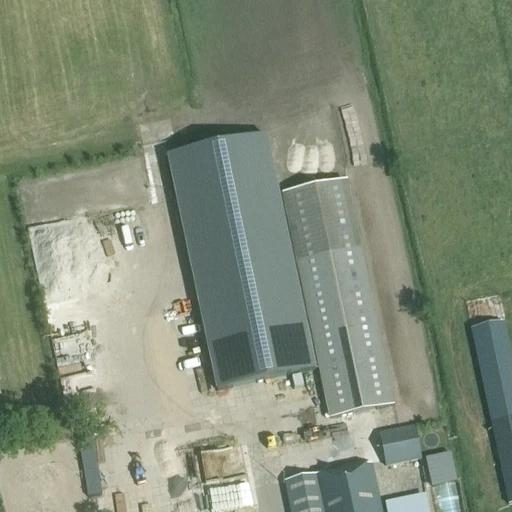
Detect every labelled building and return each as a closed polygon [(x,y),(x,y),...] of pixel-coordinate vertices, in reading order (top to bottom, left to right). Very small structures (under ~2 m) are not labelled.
[(315,372),(266,136),(167,157),(217,393),(315,372)] [(394,407),(347,182),(282,196),(330,421),(394,407)] [(471,332),(508,506),(511,505),(511,360),(504,325),(471,332)] [(421,462),(415,428),(379,434),(386,468),(421,462)] [(432,460),(438,489),(454,486),(451,469),(447,470),(445,458),(432,460)] [(382,511),(373,465),(286,484),(291,511),(382,511)]
